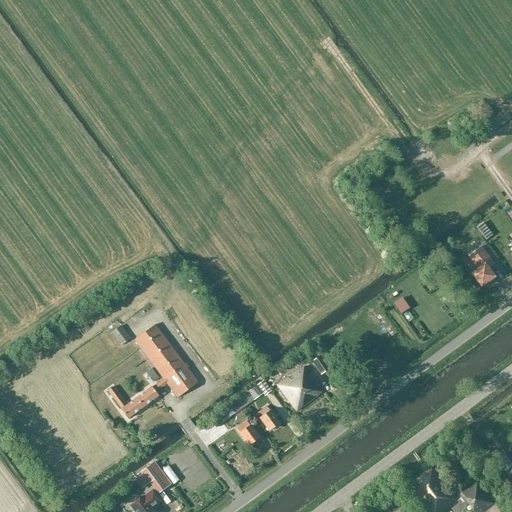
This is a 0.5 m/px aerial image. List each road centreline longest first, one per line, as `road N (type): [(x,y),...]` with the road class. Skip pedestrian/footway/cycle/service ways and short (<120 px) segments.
road 1 (unclassified): [(228,511),(511,302)]
road 2 (tertiary): [(320,511),(511,370)]
